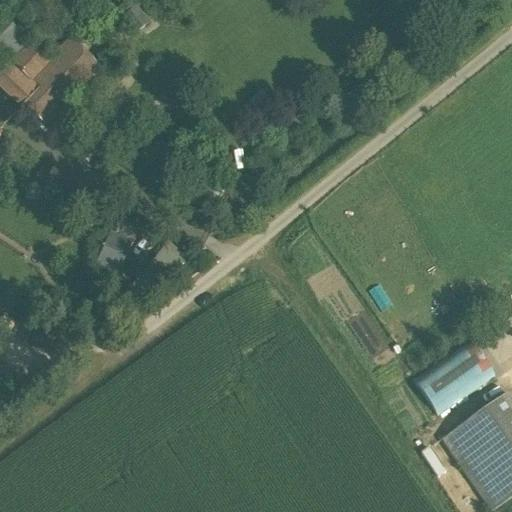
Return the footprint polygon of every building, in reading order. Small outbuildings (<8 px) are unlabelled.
[(147,20),(132,2),(116,15),(132,33),(147,20)] [(50,62),(30,82),(37,90),(24,104),(48,127),(102,70),(71,40),(50,62)] [(28,42),(9,62),(30,82),(50,62),(28,42)] [(30,82),(9,62),(0,71),(0,86),(22,108),(24,104),(37,90),(30,82)] [(108,231),(93,261),(118,273),(133,243),(108,231)] [(469,341),(412,381),(437,417),(494,377),(469,341)] [(511,405),(505,395),(439,441),(487,511),(489,511),(511,496),(511,405)]
